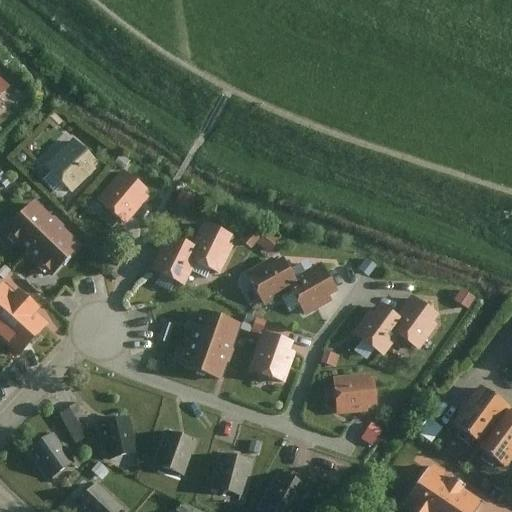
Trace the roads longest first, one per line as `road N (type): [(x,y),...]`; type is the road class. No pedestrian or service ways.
road 1 (residential): [(0,425),(98,331),(119,367),(286,429)]
road 2 (residential): [(361,288),(317,345),(286,429)]
